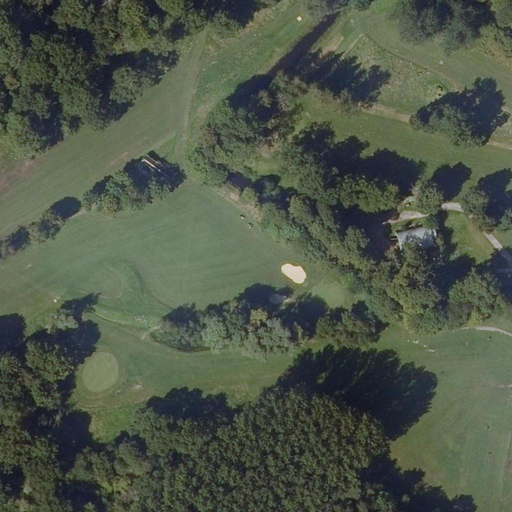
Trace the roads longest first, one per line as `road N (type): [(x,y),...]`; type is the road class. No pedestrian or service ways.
road 1 (track): [(0,256),(202,360),(0,402)]
road 2 (track): [(310,511),(511,333)]
